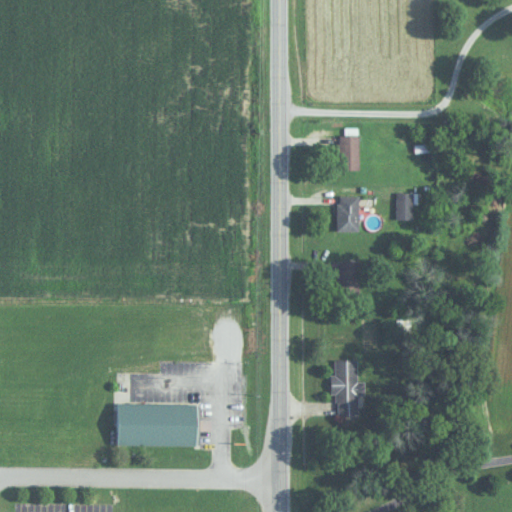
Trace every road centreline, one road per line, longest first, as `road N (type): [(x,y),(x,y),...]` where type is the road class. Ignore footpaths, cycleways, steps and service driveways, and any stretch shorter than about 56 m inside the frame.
road 1 (primary): [(286,511),(278,0)]
road 2 (residential): [(286,494),(0,484)]
